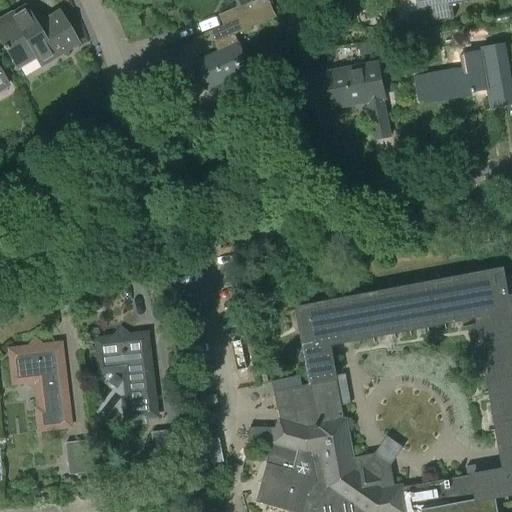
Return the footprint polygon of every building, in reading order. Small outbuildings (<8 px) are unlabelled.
[(220,15),(224,26),(252,14),(257,24),(276,16),(269,1),(268,2),(267,0),(238,0),(240,5),(240,6),(220,15)] [(401,0),(404,14),(430,9),(432,22),(454,17),(452,5),(468,2),(467,0),(401,0)] [(0,40),(3,46),(2,47),(4,51),(5,50),(22,77),(23,76),(18,67),(35,57),(41,65),(79,42),(61,11),(35,26),(24,9),(12,16),(10,14),(0,20),(0,40)] [(252,14),(224,26),(210,32),(219,52),(198,62),(209,87),(250,69),(235,34),(257,24),(252,14)] [(394,50),(399,49),(403,44),(402,39),(393,40),(394,50)] [(383,49),(382,41),(373,43),(359,46),(361,55),(375,52),(375,50),(383,49)] [(462,70),(447,72),(414,78),(418,101),(431,99),(431,100),(475,92),(475,89),(489,87),(492,108),(511,104),(511,94),(503,45),(459,52),(462,70)] [(368,101),(375,138),(389,136),(382,99),(384,98),(377,62),(327,72),(326,69),(310,72),(314,89),(329,86),(333,108),(368,101)] [(497,511),(495,498),(511,494),(511,294),(508,296),(503,269),(297,308),(311,385),(300,387),(274,393),(280,421),(278,427),(250,427),(250,443),(274,443),(257,503),(287,511),(497,511)] [(125,400),(128,418),(155,415),(146,335),(98,341),(102,371),(119,369),(127,375),(129,400),(125,400)] [(39,386),(42,410),(38,411),(40,428),(67,425),(58,346),(11,351),(14,381),(31,379),(39,386)] [(179,462),(175,430),(151,432),(155,465),(179,462)] [(219,438),(207,440),(212,464),(224,462),(219,438)] [(66,443),(70,475),(93,472),(89,440),(66,443)]
